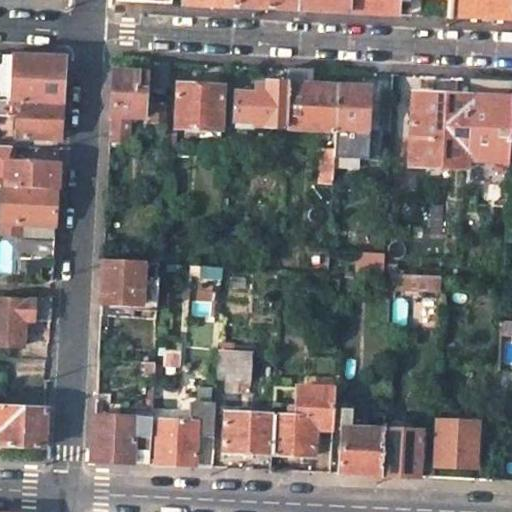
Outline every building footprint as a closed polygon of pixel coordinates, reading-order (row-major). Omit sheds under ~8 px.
[(180,0),(180,5),(207,7),(236,8),(236,0),(180,0)] [(297,0),(236,0),(236,8),(263,9),(297,11),(297,0)] [(297,0),(297,11),(319,12),(349,13),(349,0),(297,0)] [(349,0),(349,13),(369,14),(397,15),(397,0),(349,0)] [(511,0),(447,0),(446,18),(480,19),(511,20),(511,0)] [(1,56),(0,71),(0,101),(10,102),(12,57),(1,56)] [(62,59),(12,57),(10,102),(17,102),(60,104),(62,59)] [(154,64),(152,89),(166,90),(167,65),(154,64)] [(288,70),(288,84),(285,128),(321,130),(334,131),(336,88),(307,86),(308,72),(288,70)] [(137,73),(112,72),(109,116),(113,116),(112,138),(132,139),(133,117),(141,118),(143,90),(135,90),(137,73)] [(507,172),(509,130),(511,81),(466,79),(465,97),(410,95),(406,168),(507,172)] [(234,92),(232,121),(251,122),(251,127),(285,128),(288,84),(262,82),(261,84),(252,84),(252,93),(234,92)] [(178,84),(176,127),(219,129),(221,85),(178,84)] [(369,90),(336,88),(334,131),(333,144),(367,146),(367,133),(369,90)] [(0,101),(0,116),(9,118),(10,102),(0,101)] [(60,104),(17,102),(16,137),(58,139),(59,122),(60,104)] [(165,108),(153,107),(153,118),(165,119),(165,108)] [(165,119),(153,118),(152,128),(164,129),(165,119)] [(333,149),(334,131),(321,130),(320,148),(333,149)] [(367,146),(333,144),(333,149),(332,162),(362,164),(362,168),(379,168),(381,133),(367,133),(367,146)] [(57,166),(14,164),(14,149),(0,147),(0,186),(1,187),(56,189),(57,172),(57,166)] [(332,162),(333,149),(320,148),(319,173),(332,174),(332,162)] [(332,174),(319,173),(318,184),(331,184),(332,174)] [(55,212),(56,189),(1,187),(0,199),(0,235),(19,236),(53,238),(55,212)] [(19,236),(17,259),(27,259),(41,260),(52,260),(53,238),(19,236)] [(355,256),(355,274),(381,275),(381,271),(381,263),(381,257),(355,256)] [(40,277),(41,260),(27,259),(27,276),(40,277)] [(143,262),(102,260),(100,303),(135,305),(135,310),(156,311),(157,278),(142,277),(143,262)] [(381,263),(381,271),(392,271),(392,264),(381,263)] [(439,278),(388,275),(387,290),(438,292),(439,278)] [(49,321),(51,296),(29,295),(29,301),(0,299),(0,344),(21,346),(23,319),(49,321)] [(511,321),(500,320),(499,333),(511,333),(511,321)] [(246,355),(216,354),(215,382),(245,384),(246,355)] [(511,372),(498,372),(497,379),(496,403),(505,403),(507,380),(511,380),(511,372)] [(331,420),(332,409),(333,380),(306,378),(305,389),(296,389),(295,417),(273,416),(272,454),(315,456),(316,429),(331,430),(331,420)] [(190,421),(158,420),(155,465),(177,466),(195,467),(197,438),(213,438),(215,403),(191,401),(190,421)] [(43,448),(45,409),(0,406),(0,428),(5,429),(5,446),(43,448)] [(379,475),(381,430),(348,429),(348,410),(332,409),(331,420),(341,421),(338,474),(360,475),(379,475)] [(227,414),(224,452),(272,454),(273,416),(227,414)] [(150,465),(151,447),(133,446),(133,438),(151,440),(152,420),(94,417),(92,462),(150,465)] [(437,420),(435,465),(474,467),(476,423),(437,420)] [(381,430),(379,475),(398,476),(419,477),(420,432),(381,430)]
